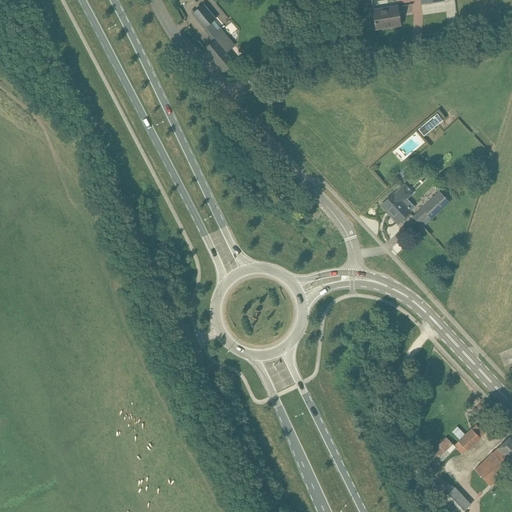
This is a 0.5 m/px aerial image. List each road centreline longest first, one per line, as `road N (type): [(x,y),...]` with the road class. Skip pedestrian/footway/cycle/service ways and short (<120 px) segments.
road 1 (primary): [(81,0),(225,286)]
road 2 (primary): [(247,271),(113,0)]
road 3 (unclassified): [(224,95),(254,75),(462,34)]
road 4 (unclassified): [(355,277),(342,223),(224,95)]
road 5 (primary): [(511,404),(399,289),(355,277)]
road 6 (track): [(438,326),(403,365),(395,402),(431,511)]
road 7 (primary): [(359,511),(283,347)]
road 8 (primary): [(254,355),(325,511)]
